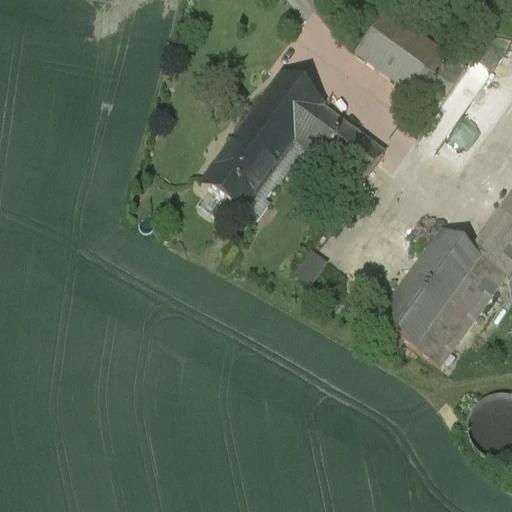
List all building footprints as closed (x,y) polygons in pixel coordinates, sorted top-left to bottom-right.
[(436,115),(465,75),(381,15),(352,55),(436,115)] [(247,128),(285,158),(293,147),(356,194),(382,158),(320,113),(323,109),(283,79),(247,128)] [(240,219),(285,158),(247,128),(201,190),(240,219)] [(511,199),(470,257),(442,236),(376,326),(439,371),(511,271),(511,199)] [(315,290),(335,268),(320,255),(300,277),(315,290)]
